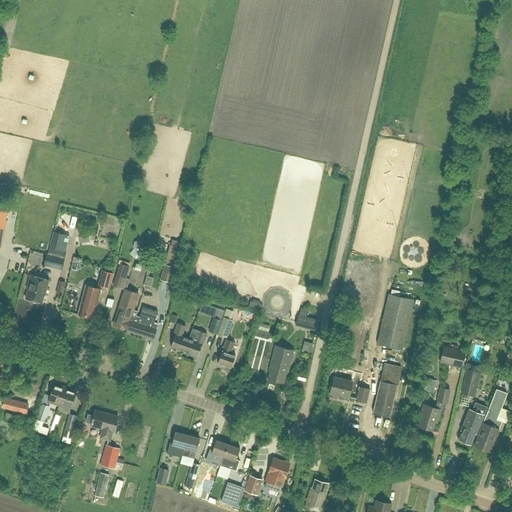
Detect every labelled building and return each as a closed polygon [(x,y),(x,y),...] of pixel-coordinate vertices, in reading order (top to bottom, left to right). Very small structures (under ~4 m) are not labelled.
[(61,269),(64,259),(66,252),(69,235),(53,231),(47,254),(46,254),(44,265),(61,269)] [(144,244),(140,240),(134,241),(133,247),(137,252),(143,250),(144,244)] [(174,267),(172,266),(177,246),(169,245),(165,264),(164,264),(160,280),(171,282),(174,267)] [(118,288),(119,288),(122,278),(125,279),(129,266),(120,264),(110,294),(115,296),(118,288)] [(102,270),(98,285),(109,288),(112,273),(102,270)] [(42,303),(44,295),(45,295),(49,280),(30,275),(27,288),(28,288),(25,298),(42,303)] [(56,293),(62,294),(65,282),(59,281),(56,293)] [(100,289),(86,285),(78,313),(93,317),(100,289)] [(125,290),(114,325),(153,338),(158,323),(154,322),(157,311),(142,306),(139,317),(136,315),(135,316),(137,311),(132,310),(137,294),(125,290)] [(377,343),(401,349),(413,300),(388,294),(377,343)] [(233,320),(231,319),(234,311),(226,308),(223,316),(217,334),(227,338),(233,320)] [(298,314),(295,325),(315,331),(318,319),(298,314)] [(169,321),(175,323),(177,317),(171,315),(169,321)] [(216,334),(221,320),(213,317),(208,331),(216,334)] [(184,351),(188,338),(182,336),(185,326),(177,323),(173,333),(174,334),(170,346),(184,351)] [(188,338),(184,351),(197,355),(201,343),(203,344),(206,333),(198,330),(192,328),(189,338),(188,338)] [(231,353),(234,342),(226,339),(217,362),(231,367),(235,355),(231,353)] [(301,351),(311,354),(313,347),(311,346),(312,343),(304,341),(301,351)] [(270,371),(268,379),(284,383),(286,374),(287,374),(293,350),(275,345),(268,370),(270,371)] [(444,346),(439,363),(461,368),(465,351),(444,346)] [(384,363),(380,380),(396,384),(401,367),(384,363)] [(460,393),(474,396),(480,372),(466,368),(460,393)] [(496,387),(504,391),(509,379),(501,376),(496,387)] [(352,381),(333,377),(329,393),(348,398),(348,397),(357,399),(356,399),(366,402),(369,389),(359,387),(359,390),(350,388),(352,381)] [(396,384),(380,380),(372,413),(389,416),(396,384)] [(59,404),(65,387),(54,384),(48,401),(59,404)] [(65,387),(59,404),(70,408),(76,391),(65,387)] [(437,423),(441,410),(443,402),(446,403),(449,389),(440,387),(436,404),(431,406),(423,404),(418,417),(420,418),(418,426),(432,431),(435,422),(437,423)] [(496,389),(474,445),(490,451),(501,421),(496,419),(507,393),(496,389)] [(26,413),(29,404),(5,396),(2,406),(26,413)] [(35,419),(44,422),(49,406),(47,405),(48,402),(47,402),(48,400),(42,398),(40,403),(41,403),(35,419)] [(70,410),(58,406),(57,410),(69,414),(62,440),(70,443),(77,415),(69,413),(70,410)] [(503,408),(499,419),(507,422),(511,411),(503,408)] [(476,434),(483,415),(469,409),(464,422),(461,430),(462,430),(459,439),(470,444),(474,434),(476,434)] [(100,438),(110,440),(112,431),(113,432),(118,416),(95,410),(90,425),(102,429),(100,438)] [(458,413),(455,424),(461,425),(464,415),(458,413)] [(41,426),(43,421),(37,419),(34,429),(46,434),(48,428),(41,426)] [(183,447),(186,434),(174,431),(171,443),(168,442),(166,452),(180,456),(181,454),(183,447)] [(186,434),(183,447),(181,454),(193,458),(195,450),(198,437),(186,434)] [(216,454),(223,456),(227,444),(215,439),(210,452),(209,451),(206,459),(213,461),(216,454)] [(114,468),(117,460),(120,448),(106,444),(100,465),(114,468)] [(223,456),(220,465),(235,471),(239,460),(235,459),(239,448),(227,444),(223,456)] [(284,479),(289,463),(288,461),(285,460),(283,461),(273,457),(267,473),(268,473),(265,481),(281,486),(284,479)] [(185,486),(192,489),(199,465),(199,464),(191,462),(187,477),(185,486)] [(161,466),(158,481),(166,482),(169,468),(161,466)] [(103,498),(109,474),(100,472),(94,495),(103,498)] [(232,473),(229,491),(237,493),(240,475),(232,473)] [(256,494),(261,479),(250,475),(244,490),(256,494)] [(312,487),(311,487),(305,507),(322,511),(325,499),(324,498),(328,483),(314,479),(312,487)] [(201,489),(204,484),(197,481),(195,486),(201,489)] [(277,492),(278,492),(280,487),(269,483),(262,500),(272,504),(277,492)] [(389,511),(391,504),(375,500),(374,507),(368,506),(366,511),(389,511)]
